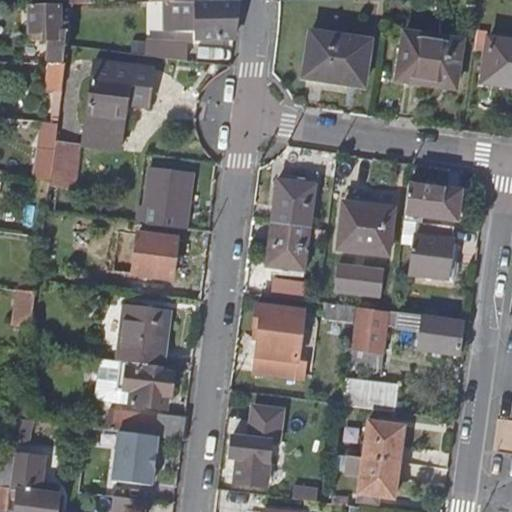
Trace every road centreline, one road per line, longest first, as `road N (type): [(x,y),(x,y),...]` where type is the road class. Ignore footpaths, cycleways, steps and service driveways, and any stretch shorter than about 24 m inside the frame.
road 1 (residential): [(245,117),(194,511)]
road 2 (residential): [(463,511),(508,158)]
road 3 (residential): [(508,158),(245,117)]
